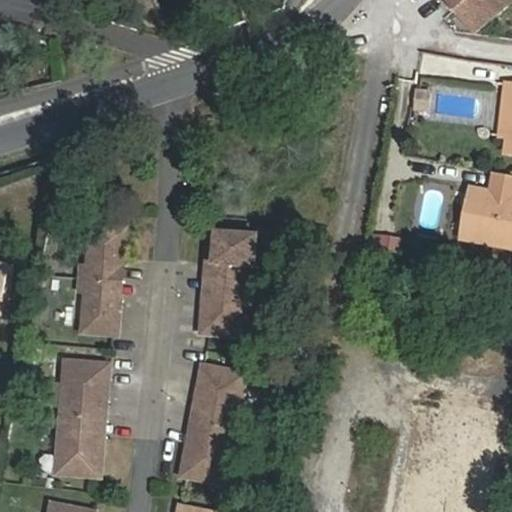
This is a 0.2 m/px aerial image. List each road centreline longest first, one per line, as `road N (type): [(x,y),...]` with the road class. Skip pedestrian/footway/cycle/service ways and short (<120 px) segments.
road 1 (residential): [(138,511),(165,304),(167,83)]
road 2 (unknown): [(370,0),(350,187),(343,418)]
road 3 (residential): [(339,0),(294,39),(167,83)]
road 4 (residential): [(167,83),(0,136)]
